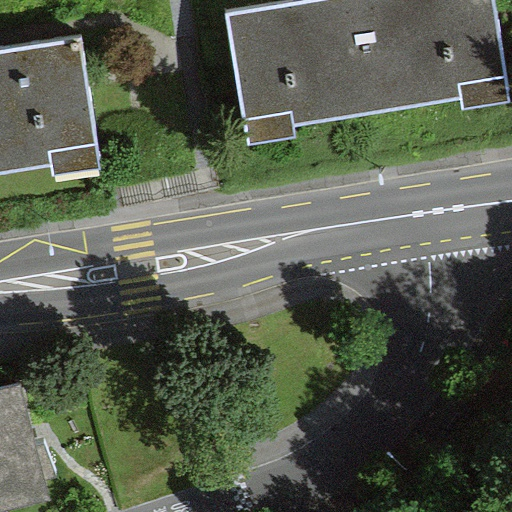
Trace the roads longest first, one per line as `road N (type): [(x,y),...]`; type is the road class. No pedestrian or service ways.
road 1 (residential): [(160,511),(302,460),(368,407),(425,336),(431,214)]
road 2 (secondary): [(0,283),(431,214)]
